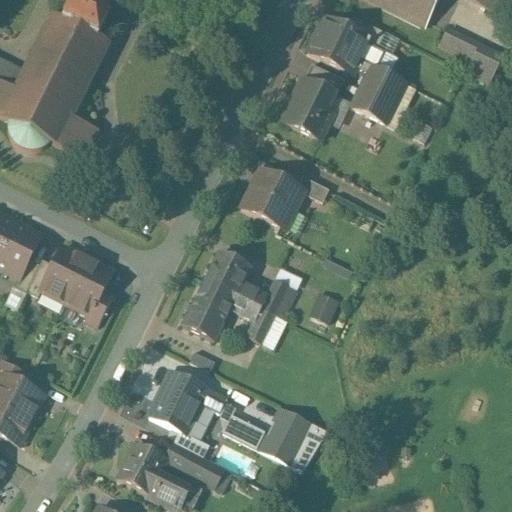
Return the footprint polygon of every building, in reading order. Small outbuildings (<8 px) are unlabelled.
[(360,0),(425,31),(440,0),(360,0)] [(466,0),(465,3),(494,17),(502,0),(466,0)] [(0,122),(8,126),(8,129),(7,134),(8,139),(10,143),(12,148),(16,151),(22,155),(29,156),(36,156),(43,154),(47,151),(50,147),(84,164),(98,135),(71,122),(106,50),(109,51),(110,49),(98,43),(109,21),(72,3),(61,24),(49,19),(48,20),(52,22),(25,75),(0,62),(0,122)] [(368,43),(324,22),(308,56),(351,78),(354,70),(366,46),(368,43)] [(471,65),(478,50),(446,34),(438,50),(471,65)] [(375,73),(389,80),(398,62),(392,58),(399,44),(385,36),(377,52),(384,56),(375,73)] [(384,56),(377,52),(366,46),(354,70),(367,77),(370,71),(375,73),(384,56)] [(502,61),(478,50),(471,65),(466,76),(489,87),(502,61)] [(375,73),(370,71),(367,77),(350,111),(384,126),(404,87),(389,80),(375,73)] [(334,99),(300,84),(292,101),(295,102),(283,127),(320,145),(332,120),(326,117),(334,99)] [(288,173),(281,186),(303,196),(302,198),(322,207),(329,194),(288,173)] [(281,186),(262,177),(253,196),(249,194),(241,213),(279,232),(288,213),(294,216),(302,198),(303,196),(281,186)] [(294,216),(288,213),(279,232),(285,234),(294,216)] [(0,258),(16,226),(10,224),(9,225),(0,220),(0,258)] [(20,280),(28,264),(40,240),(21,231),(22,229),(16,226),(0,258),(0,274),(7,277),(9,274),(19,279),(20,280)] [(59,298),(68,302),(87,264),(62,252),(53,269),(40,294),(41,295),(52,300),(59,298)] [(218,257),(204,285),(275,320),(284,302),(268,295),(266,299),(242,288),(250,272),(218,257)] [(26,296),(39,270),(28,264),(20,280),(19,279),(17,283),(13,292),(25,298),(26,296)] [(40,294),(53,269),(42,264),(39,270),(26,296),(38,302),(41,295),(40,294)] [(87,264),(68,302),(76,306),(79,314),(89,319),(90,320),(103,294),(112,276),(87,264)] [(9,274),(7,277),(17,283),(19,279),(9,274)] [(274,284),(268,295),(284,302),(291,306),(297,295),(274,284)] [(261,350),(275,320),(204,285),(182,331),(214,345),(228,316),(252,328),(246,342),(261,350)] [(114,299),(103,294),(90,320),(89,319),(85,326),(97,331),(114,299)] [(65,307),(68,302),(59,298),(52,300),(65,307)] [(335,305),(321,299),(311,320),(325,327),(335,305)] [(76,306),(68,302),(65,307),(79,314),(76,306)] [(291,306),(284,302),(275,320),(283,323),(291,306)] [(194,356),(189,367),(210,377),(215,366),(194,356)] [(0,377),(24,390),(30,379),(0,364),(0,377)] [(210,394),(170,375),(147,421),(186,441),(201,411),(218,420),(225,404),(209,396),(210,394)] [(0,409),(30,424),(42,399),(24,390),(0,377),(0,409)] [(0,440),(18,449),(30,424),(0,409),(0,440)] [(312,428),(280,412),(258,455),(291,471),(312,428)] [(201,462),(173,446),(166,459),(193,473),(195,474),(201,462)] [(149,500),(150,499),(158,482),(167,464),(135,448),(117,484),(149,500)] [(195,474),(193,473),(190,481),(213,493),(224,474),(201,462),(195,474)] [(171,511),(181,493),(158,482),(150,499),(153,501),(152,504),(169,511),(171,511)]
